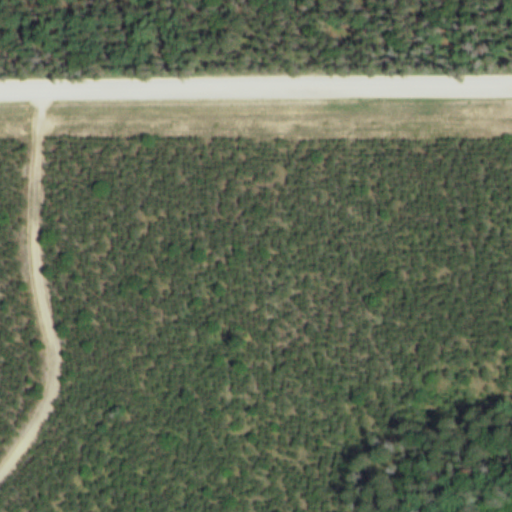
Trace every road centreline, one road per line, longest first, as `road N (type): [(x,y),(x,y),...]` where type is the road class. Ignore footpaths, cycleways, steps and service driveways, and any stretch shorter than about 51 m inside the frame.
road 1 (residential): [(511,86),(0,93)]
road 2 (track): [(0,467),(54,400),(36,268),(31,94)]
